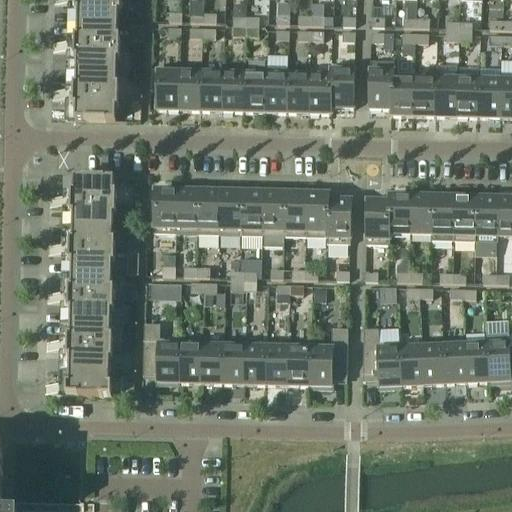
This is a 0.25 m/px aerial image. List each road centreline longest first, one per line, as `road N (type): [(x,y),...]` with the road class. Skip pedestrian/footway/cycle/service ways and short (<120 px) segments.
road 1 (residential): [(12,139),(10,427),(511,429)]
road 2 (residential): [(12,139),(511,153)]
road 3 (unknown): [(352,434),(362,149)]
road 4 (residential): [(19,0),(12,139)]
